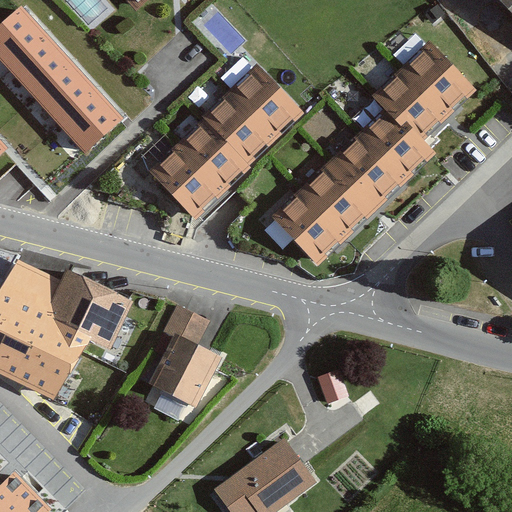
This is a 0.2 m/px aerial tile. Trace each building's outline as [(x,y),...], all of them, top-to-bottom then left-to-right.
[(125,0),(137,13),(152,0),(125,0)] [(511,0),(496,0),(511,16),(511,0)] [(123,119),(19,7),(0,24),(0,57),(87,152),(123,119)] [(430,152),(417,138),(470,89),(431,48),(378,97),(392,111),(280,215),(319,256),(430,152)] [(196,214),(300,113),(258,69),(154,171),(196,214)] [(129,304),(70,276),(63,288),(20,266),(2,293),(0,291),(0,367),(54,394),(85,335),(109,346),(129,304)] [(221,359),(198,348),(210,322),(173,305),(153,347),(167,353),(150,389),(197,410),(221,359)] [(321,371),(327,399),(350,394),(344,366),(321,371)] [(363,416),(381,404),(370,388),(352,400),(363,416)] [(455,406),(438,399),(432,417),(449,423),(455,406)] [(267,511),(313,480),(283,439),(214,489),(230,511),(267,511)] [(0,491),(0,511),(43,511),(46,510),(14,478),(0,491)]
